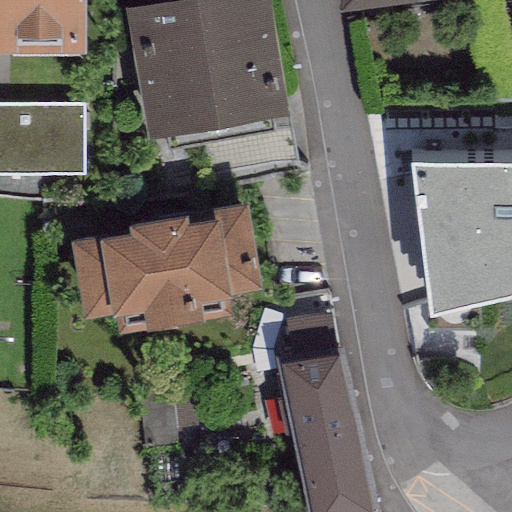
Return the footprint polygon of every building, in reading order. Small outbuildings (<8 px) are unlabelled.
[(0,0),(0,12),(83,13),(83,0),(0,0)] [(272,0),(127,0),(148,118),(288,93),(272,0)] [(83,95),(0,95),(0,166),(83,166),(83,95)] [(511,134),(410,136),(428,281),(511,264),(511,134)] [(187,188),(127,198),(129,206),(99,212),(100,216),(70,221),(83,295),(117,289),(120,307),(233,287),(230,270),(263,264),(248,180),(219,185),(220,190),(188,195),(187,188)] [(344,326),(275,341),(311,502),(380,486),(344,326)]
